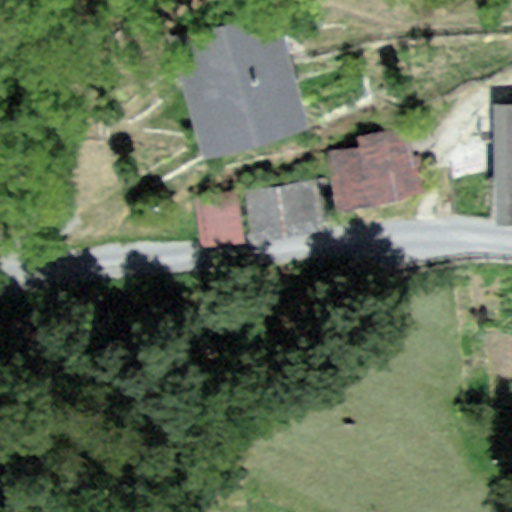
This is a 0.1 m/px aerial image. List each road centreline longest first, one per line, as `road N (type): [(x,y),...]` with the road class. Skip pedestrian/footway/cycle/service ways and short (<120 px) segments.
road 1 (residential): [(511,244),(143,264)]
road 2 (track): [(441,243),(456,202),(453,162),(489,86),(511,79)]
road 3 (track): [(143,264),(0,289)]
